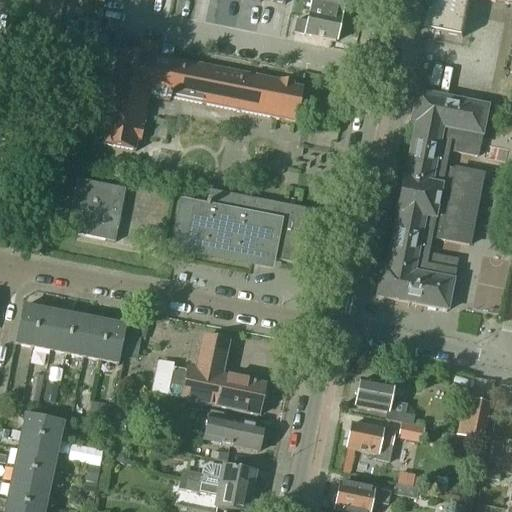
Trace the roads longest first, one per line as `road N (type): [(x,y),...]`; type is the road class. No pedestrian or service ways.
road 1 (residential): [(328,328),(7,266)]
road 2 (residential): [(380,69),(328,328)]
road 3 (residential): [(135,21),(380,69)]
road 4 (residential): [(328,328),(291,511)]
road 5 (residential): [(502,360),(328,328)]
